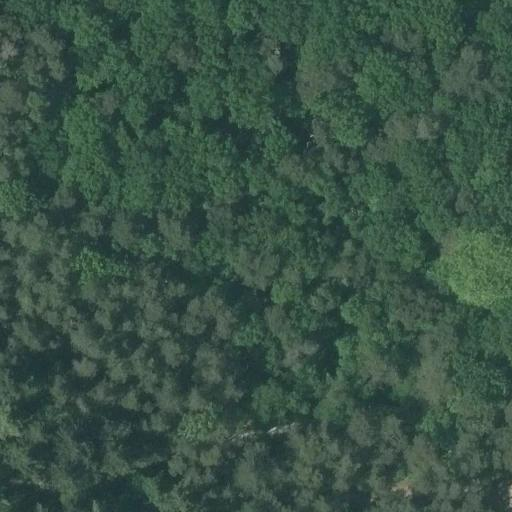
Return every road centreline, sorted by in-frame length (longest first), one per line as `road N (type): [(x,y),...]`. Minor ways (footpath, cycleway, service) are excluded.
road 1 (track): [(325,511),(392,484),(511,490)]
road 2 (track): [(0,400),(119,511)]
